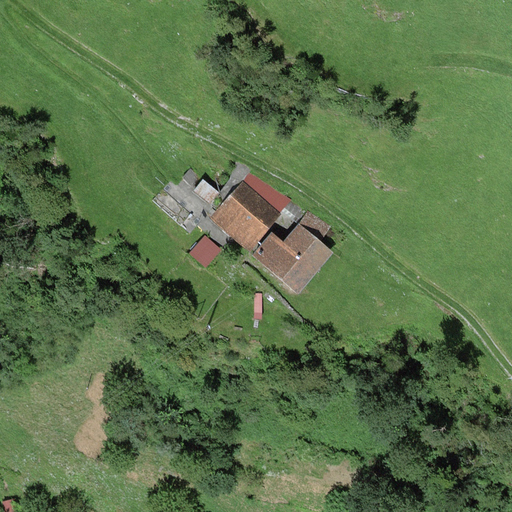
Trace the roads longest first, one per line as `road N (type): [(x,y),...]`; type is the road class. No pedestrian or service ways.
road 1 (track): [(511,371),(467,312),(284,173),(154,109),(10,0)]
road 2 (track): [(0,9),(20,40),(79,84),(200,215)]
